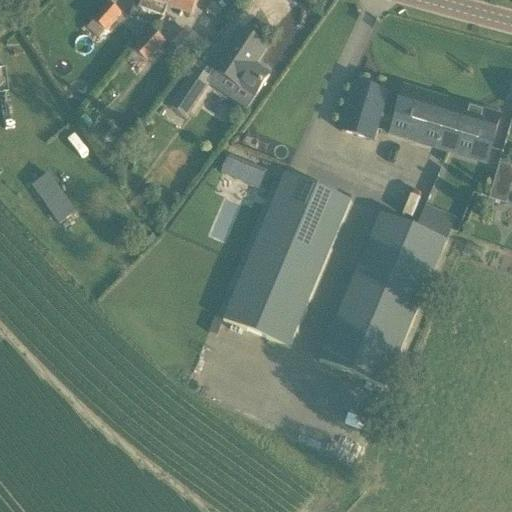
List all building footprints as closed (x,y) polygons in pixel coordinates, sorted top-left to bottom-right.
[(165,10),(166,11),(170,0),(142,0),(138,11),(162,19),(165,10)] [(170,0),(166,11),(191,20),(198,0),(170,0)] [(91,22),(105,34),(121,16),(107,4),(91,22)] [(131,52),(146,66),(165,44),(149,31),(131,52)] [(254,67),(266,50),(239,32),(211,74),(253,102),(269,77),(254,67)] [(168,52),(192,65),(202,45),(178,33),(168,52)] [(167,110),(185,122),(211,82),(193,70),(167,110)] [(371,143),(386,95),(355,86),(341,134),(371,143)] [(395,119),(491,148),(500,119),(404,90),(395,119)] [(97,146),(109,156),(118,146),(106,136),(97,146)] [(229,158),(221,177),(258,192),(266,173),(229,158)] [(39,171),(20,185),(50,227),(69,213),(39,171)] [(222,324),(289,352),(351,204),(284,176),(222,324)] [(318,364),(384,391),(446,244),(380,216),(318,364)] [(140,243),(147,250),(156,242),(149,235),(140,243)]
